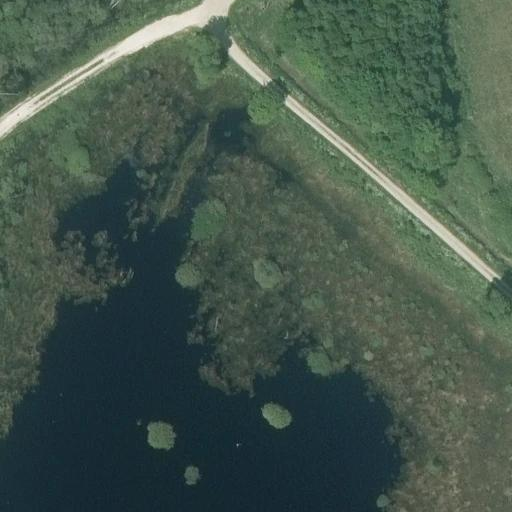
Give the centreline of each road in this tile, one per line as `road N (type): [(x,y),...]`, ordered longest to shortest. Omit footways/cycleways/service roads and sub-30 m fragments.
road 1 (track): [(212,4),(219,39),(511,296)]
road 2 (track): [(0,144),(78,83),(212,4)]
